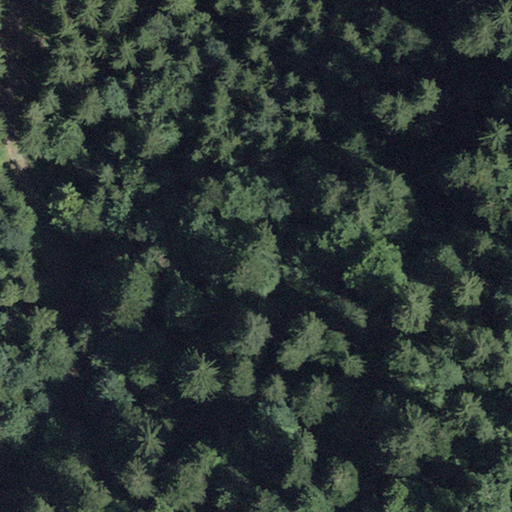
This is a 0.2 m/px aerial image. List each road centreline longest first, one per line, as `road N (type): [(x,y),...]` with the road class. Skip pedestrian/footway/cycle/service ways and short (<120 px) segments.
road 1 (track): [(74,511),(193,456),(243,416),(302,304),(363,293),(393,298),(511,355)]
road 2 (track): [(29,0),(4,77),(18,170),(65,268),(72,324),(65,394),(0,502)]
